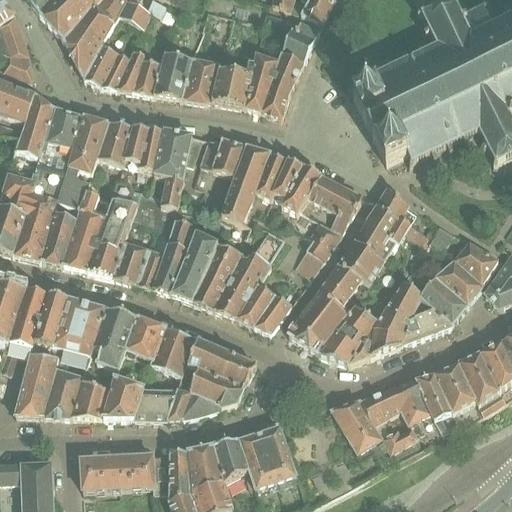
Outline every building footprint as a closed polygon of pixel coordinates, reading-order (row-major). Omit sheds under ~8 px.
[(23,0),(36,18),(40,22),(62,0),(23,0)] [(107,0),(62,0),(40,22),(65,49),(107,0)] [(107,0),(65,49),(83,86),(103,53),(115,30),(114,30),(118,22),(119,22),(128,7),(133,0),(107,0)] [(157,0),(179,11),(180,10),(183,0),(157,0)] [(277,0),(273,11),(292,16),(296,0),(277,0)] [(312,0),(301,21),(321,32),(338,0),(312,0)] [(511,23),(508,17),(505,18),(508,25),(493,33),(485,16),(487,9),(483,8),(481,15),(468,21),(466,19),(461,21),(454,7),(456,2),(452,0),(450,6),(437,13),(424,19),(418,17),(417,21),(423,23),(429,36),(424,39),(426,42),(431,40),(434,47),(432,48),(435,54),(425,59),(422,53),(418,55),(421,61),(409,67),(406,61),(402,63),(405,69),(394,75),(391,68),(387,70),(390,76),(374,84),(369,83),(368,86),(373,88),(376,93),(355,103),(354,104),(371,138),(387,172),(409,161),(412,167),(410,172),(413,173),(415,168),(431,160),(435,167),(438,165),(435,158),(447,153),(450,159),(454,158),(451,151),(463,145),(466,152),(470,150),(467,143),(479,137),(482,144),(483,144),(486,150),(480,152),(482,156),(487,153),(494,167),(492,173),(496,174),(498,169),(511,161),(511,23)] [(187,13),(201,16),(205,6),(192,1),(187,13)] [(0,29),(15,22),(0,3),(0,29)] [(166,13),(153,6),(148,16),(161,23),(166,13)] [(303,9),(295,6),(292,16),(296,19),(297,19),(303,9)] [(151,19),(128,7),(119,22),(145,36),(151,19)] [(384,26),(397,18),(391,7),(377,15),(384,26)] [(264,30),(265,30),(284,34),(292,38),(282,59),(303,71),(319,36),(300,28),(300,29),(288,24),(266,19),(264,30)] [(0,57),(10,61),(3,77),(32,88),(30,63),(15,22),(0,29),(0,57)] [(101,94),(116,60),(103,53),(83,86),(101,94)] [(116,97),(132,98),(144,67),(145,63),(134,58),(130,66),(116,97)] [(288,102),(303,71),(282,59),(279,68),(275,67),(260,118),(261,119),(283,126),(288,102)] [(116,97),(130,66),(116,60),(101,94),(116,97)] [(165,60),(162,71),(153,103),(182,107),(193,65),(165,60)] [(246,115),(257,118),(260,118),(275,67),(256,60),(252,81),(249,80),(242,114),(246,115)] [(215,71),(193,65),(182,107),(207,110),(215,71)] [(153,103),(162,71),(144,67),(132,98),(153,103)] [(221,72),(215,71),(207,110),(212,111),(212,110),(242,114),(249,80),(220,76),(221,72)] [(0,121),(26,131),(35,101),(0,87),(0,121)] [(54,115),(35,101),(26,131),(16,158),(14,163),(24,165),(26,161),(39,165),(37,171),(39,172),(54,115)] [(54,114),(54,115),(39,172),(68,178),(74,158),(83,122),(54,114)] [(93,182),(98,165),(109,128),(83,121),(83,122),(74,158),(68,178),(67,183),(76,186),(77,185),(79,177),(93,182)] [(98,165),(125,173),(127,168),(135,134),(132,133),(109,128),(98,165)] [(127,168),(139,171),(147,136),(135,134),(127,168)] [(138,175),(154,179),(164,138),(147,136),(139,171),(138,175)] [(160,213),(167,215),(178,217),(187,170),(193,172),(203,144),(193,141),(165,137),(164,138),(154,179),(153,183),(166,186),(162,204),(160,213)] [(245,154),(222,147),(221,148),(210,146),(201,172),(195,192),(202,195),(195,213),(221,223),(230,198),(246,154),(245,154)] [(221,223),(228,226),(243,233),(256,200),(254,200),(270,161),(246,154),(230,198),(221,223)] [(256,200),(270,207),(271,208),(274,201),(273,200),(288,166),(274,161),(270,160),(270,161),(254,200),(256,200)] [(304,174),(288,166),(273,200),(274,201),(285,205),(304,174)] [(12,263),(42,270),(59,206),(69,208),(81,212),(85,197),(88,198),(90,190),(77,185),(76,186),(67,183),(68,178),(39,172),(37,171),(34,180),(33,180),(31,186),(8,179),(4,191),(1,191),(0,192),(0,204),(1,205),(14,211),(10,222),(22,227),(12,263)] [(308,206),(309,207),(325,184),(322,182),(304,174),(285,205),(280,213),(297,222),(308,206)] [(338,223),(330,234),(340,240),(359,207),(358,201),(325,184),(309,207),(338,223)] [(133,192),(125,189),(118,187),(106,225),(87,280),(114,287),(125,248),(132,225),(140,197),(132,195),(133,192)] [(387,194),(377,210),(401,226),(402,224),(410,229),(418,218),(409,211),(387,194)] [(88,199),(88,198),(85,197),(81,212),(76,229),(75,230),(67,257),(69,257),(64,274),(87,280),(106,225),(94,222),(99,203),(88,199)] [(132,225),(173,237),(174,235),(176,226),(178,217),(167,215),(160,213),(162,204),(140,197),(132,225)] [(0,259),(12,263),(22,227),(10,222),(14,211),(1,205),(0,204),(0,259)] [(62,274),(64,274),(69,257),(67,257),(75,230),(76,229),(81,212),(69,208),(59,206),(42,270),(62,274)] [(398,251),(404,241),(410,229),(402,224),(401,226),(377,210),(367,227),(382,238),(381,242),(394,250),(394,249),(398,251)] [(173,237),(165,260),(154,297),(169,303),(193,238),(194,231),(176,226),(174,235),(173,237)] [(358,242),(354,247),(384,267),(394,250),(381,242),(382,238),(367,227),(358,242)] [(432,227),(425,240),(432,244),(440,232),(432,227)] [(313,247),(308,255),(325,267),(340,240),(330,234),(318,228),(309,244),(313,247)] [(426,255),(429,250),(432,244),(425,240),(410,229),(404,241),(426,255)] [(440,232),(432,244),(429,250),(442,259),(454,241),(440,232)] [(254,261),(253,261),(250,266),(241,261),(212,318),(219,321),(238,327),(259,293),(272,274),(270,273),(271,270),(269,269),(279,252),(284,245),(269,236),(264,244),(254,261)] [(218,249),(193,238),(169,303),(192,311),(218,249)] [(354,247),(336,273),(361,287),(369,292),(384,267),(354,247)] [(456,265),(453,268),(450,271),(482,293),(498,266),(464,247),(459,253),(463,257),(456,265)] [(142,253),(125,248),(114,287),(131,291),(142,253)] [(192,311),(199,313),(212,318),(241,261),(241,259),(218,249),(192,311)] [(138,293),(151,256),(142,253),(131,291),(138,293)] [(324,268),(325,267),(308,255),(295,273),(312,284),(324,268)] [(165,260),(151,256),(138,293),(152,297),(154,297),(165,260)] [(511,261),(500,277),(484,300),(499,316),(511,311),(511,261)] [(480,295),(482,293),(450,271),(435,284),(431,288),(468,313),(480,295)] [(336,273),(325,289),(348,305),(361,287),(336,273)] [(451,335),(419,306),(421,300),(411,294),(420,281),(412,274),(402,290),(403,290),(389,311),(378,328),(345,373),(369,365),(403,353),(450,335),(451,335)] [(26,295),(0,288),(0,343),(8,346),(26,295)] [(431,288),(429,291),(421,300),(419,306),(451,335),(462,321),(468,313),(431,288)] [(289,343),(306,355),(317,362),(348,318),(342,314),(348,305),(325,289),(303,321),(289,343)] [(291,312),(274,302),(259,293),(238,327),(272,341),(285,321),(291,312)] [(33,354),(35,350),(51,301),(27,295),(9,346),(33,354)] [(35,350),(53,354),(54,352),(68,305),(51,301),(35,350)] [(53,354),(90,365),(92,365),(94,355),(106,316),(68,305),(54,352),(53,354)] [(378,305),(368,321),(355,312),(349,319),(348,318),(317,362),(318,363),(345,373),(378,328),(389,311),(378,305)] [(137,324),(106,316),(94,355),(99,359),(95,371),(119,379),(125,359),(137,324)] [(125,359),(152,369),(164,334),(137,324),(125,359)] [(166,335),(164,334),(152,369),(151,372),(182,385),(187,375),(197,346),(166,335)] [(511,343),(506,347),(501,349),(511,373),(511,343)] [(256,372),(219,355),(199,347),(197,346),(187,375),(197,377),(245,393),(256,372)] [(511,405),(511,404),(511,373),(501,349),(480,360),(498,399),(504,408),(510,404),(511,405)] [(480,360),(457,371),(480,422),(504,408),(498,399),(480,360)] [(15,424),(24,424),(43,425),(56,376),(59,365),(32,361),(31,365),(20,399),(15,422),(15,424)] [(455,372),(434,381),(450,415),(454,422),(460,435),(480,422),(457,371),(455,372)] [(43,425),(51,425),(72,426),(83,389),(84,384),(56,376),(43,425)] [(223,415),(235,412),(237,411),(245,393),(197,377),(191,399),(192,399),(222,411),(223,415)] [(432,423),(434,429),(442,446),(460,435),(454,422),(450,415),(434,381),(413,388),(431,423),(432,423)] [(101,429),(114,429),(131,428),(143,395),(114,385),(111,399),(101,429)] [(425,441),(419,429),(431,423),(413,388),(392,396),(414,441),(418,440),(420,443),(425,441)] [(72,426),(101,429),(111,399),(83,389),(72,426)] [(146,395),(143,395),(131,428),(149,428),(161,396),(146,395)] [(178,396),(161,396),(149,428),(165,427),(178,396)] [(178,426),(181,426),(192,399),(191,399),(178,396),(165,427),(178,426)] [(417,447),(414,441),(392,396),(359,408),(383,447),(387,455),(392,462),(417,447)] [(210,420),(223,415),(222,411),(192,399),(181,426),(210,420)] [(331,417),(358,461),(383,447),(359,408),(331,417)] [(255,495),(296,482),(280,433),(239,447),(237,447),(248,476),(249,476),(255,495)] [(237,447),(215,451),(225,489),(248,476),(237,447)] [(232,511),(225,489),(215,451),(189,457),(191,498),(195,511),(232,511)] [(378,461),(386,475),(388,477),(398,472),(392,462),(387,455),(378,461)] [(169,511),(195,511),(191,498),(189,457),(170,459),(170,460),(169,460),(168,499),(168,509),(169,511)] [(154,500),(168,499),(169,460),(153,462),(153,461),(152,461),(154,493),(153,494),(154,500)] [(82,498),(153,494),(154,493),(152,461),(80,465),(82,498)] [(20,471),(0,471),(0,491),(21,491),(21,511),(54,511),(53,468),(20,469),(20,471)]
